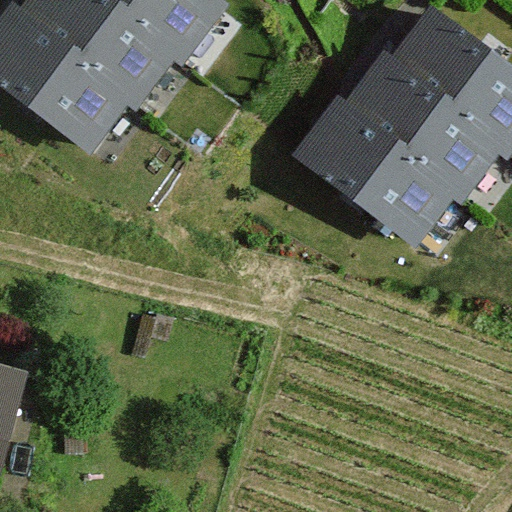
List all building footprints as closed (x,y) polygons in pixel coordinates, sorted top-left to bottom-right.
[(34,0),(20,18),(123,97),(129,102),(167,54),(97,0),(34,0)] [(204,0),(97,0),(167,54),(172,58),(212,6),(204,0)] [(12,13),(0,28),(0,83),(84,148),(123,97),(20,18),(12,13)] [(511,78),(431,16),(391,67),(492,146),(501,153),(511,138),(511,78)] [(384,61),(346,110),(448,190),(454,195),(492,146),(391,67),(384,61)] [(338,105),(299,155),(408,240),(448,190),(346,110),(338,105)] [(0,502),(34,371),(0,362),(0,502)]
